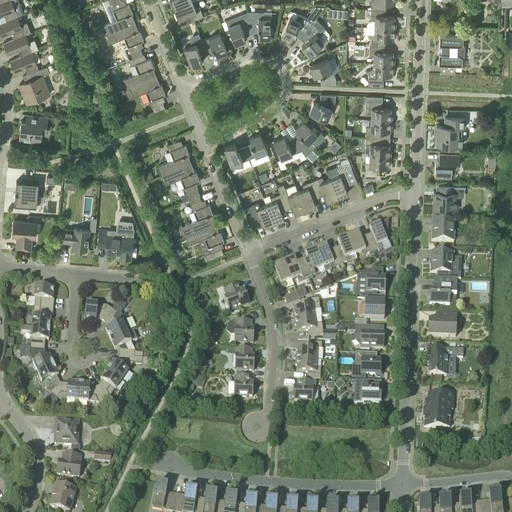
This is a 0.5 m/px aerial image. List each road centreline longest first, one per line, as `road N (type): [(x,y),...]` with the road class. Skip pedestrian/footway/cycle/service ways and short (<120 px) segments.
road 1 (residential): [(403,485),(414,185)]
road 2 (residential): [(167,467),(281,483),(403,485)]
road 3 (residential): [(179,85),(255,56),(282,70),(287,83),(277,108),(203,138)]
road 4 (residential): [(414,185),(421,0)]
road 5 (residential): [(261,427),(272,323),(248,252)]
road 6 (residential): [(248,252),(414,185)]
road 7 (residential): [(0,401),(38,465),(23,511)]
road 8 (residential): [(248,252),(203,138)]
